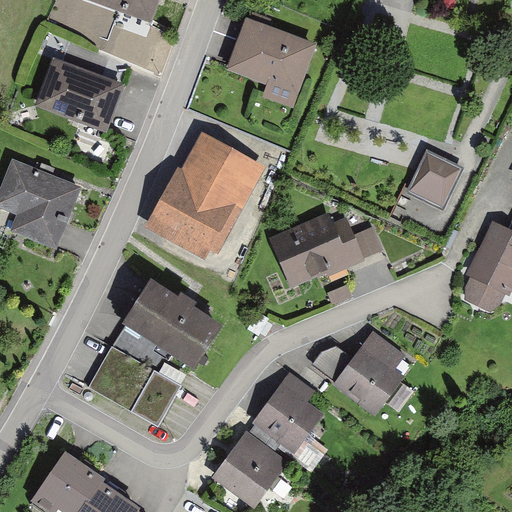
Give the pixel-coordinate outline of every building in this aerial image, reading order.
[(159,0),(91,0),(152,21),(159,0)] [(319,41),(246,15),(227,68),(269,83),(264,97),(295,108),(319,41)] [(126,82),(54,55),(35,105),(108,131),(126,82)] [(268,166),(203,131),(183,168),(178,166),(146,225),(206,258),(211,249),(220,254),(268,166)] [(465,166),(427,148),(407,192),(444,210),(465,166)] [(84,185),(13,157),(0,191),(0,206),(17,214),(11,230),(59,249),(84,185)] [(339,208),(272,237),(293,286),(327,272),(329,276),(366,260),(365,258),(385,250),(375,226),(356,234),(349,217),(344,219),(339,208)] [(511,221),(510,226),(493,219),(467,274),(471,276),(466,288),(466,299),(491,312),(502,304),(507,294),(511,297),(511,294),(511,221)] [(113,345),(88,388),(160,428),(184,385),(160,372),(166,361),(162,359),(169,348),(195,367),(224,321),(152,274),(123,319),(128,322),(113,345)] [(348,284),(328,293),(333,305),(353,297),(348,284)] [(322,351),(313,364),(335,381),(332,385),(376,418),(386,404),(400,415),(418,391),(404,380),(408,375),(399,368),(409,354),(373,327),(352,356),(338,345),(322,351)] [(291,371),(283,382),(309,401),(317,391),(291,371)] [(256,425),(254,428),(279,446),(282,443),(311,464),(320,453),(305,442),(326,413),(309,401),(283,382),(253,422),(256,425)] [(247,429),(214,475),(255,505),(288,460),(276,451),(279,446),(254,428),(251,432),(247,429)] [(91,499),(104,479),(106,476),(67,449),(33,500),(51,511),(55,511),(59,507),(66,511),(77,511),(88,497),(91,499)] [(138,511),(143,505),(104,479),(91,499),(88,497),(77,511),(138,511)]
